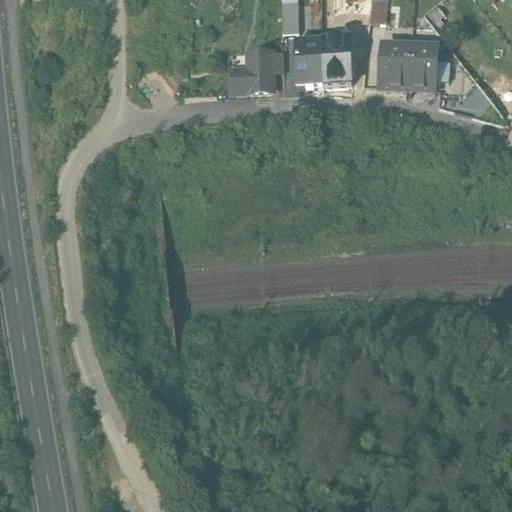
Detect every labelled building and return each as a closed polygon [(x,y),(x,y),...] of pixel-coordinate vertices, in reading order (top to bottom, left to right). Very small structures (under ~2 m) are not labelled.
[(392,26),(392,0),(375,0),(375,26),(392,26)] [(297,4),(281,5),(282,37),(298,36),(297,4)] [(350,43),(322,44),(324,92),(351,91),(350,43)] [(322,44),(294,45),(296,92),(324,92),(322,44)] [(407,97),(411,55),(383,52),(380,95),(407,97)] [(439,57),(411,55),(407,97),(435,100),(439,57)] [(272,96),(272,77),(271,57),(249,58),(249,74),(231,74),(232,96),(272,96)] [(283,57),(271,57),(272,77),(283,77),(283,57)]
